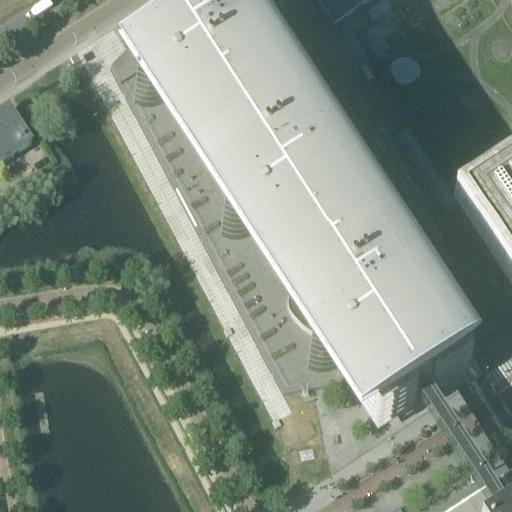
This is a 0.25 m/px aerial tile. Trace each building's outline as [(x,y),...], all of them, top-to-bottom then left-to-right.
[(354,0),(322,0),(332,15),(354,0)] [(130,50),(110,70),(208,255),(283,397),(343,386),(347,385),(348,386),(377,431),(414,406),(426,399),(463,374),(225,10),(207,21),(202,25),(197,26),(170,32),(161,23),(158,20),(130,50)] [(448,28),(445,25),(443,24),(440,23),(438,23),(435,24),(433,27),(430,30),(429,33),(429,36),(430,38),(432,39),(435,41),(440,42),(444,42),(448,40),(451,38),(452,35),(451,31),(448,28)] [(507,45),(505,43),(500,43),(495,43),(492,44),(491,49),(492,54),(495,59),(500,62),(503,62),(507,61),(509,56),(510,50),(509,47),(507,45)] [(392,64),(390,67),(389,70),(390,73),(391,77),(393,79),(395,83),(398,86),(401,87),(405,87),(408,87),(411,85),(413,83),(416,81),(419,78),(419,75),(419,72),(418,69),(416,66),(413,64),(410,62),(406,61),(402,61),(398,61),(395,63),(392,64)] [(472,91),(469,91),(464,94),(462,97),(461,99),(460,103),(460,106),(461,109),(463,111),(467,111),(473,110),(476,108),(478,106),(479,103),(479,100),(478,96),(477,93),(475,91),(472,91)] [(0,167),(31,147),(8,112),(0,117),(0,167)] [(405,131),(394,137),(446,216),(459,208),(441,184),(405,131)] [(511,173),(459,208),(498,269),(493,272),(487,276),(499,294),(504,291),(510,287),(511,289),(511,173)] [(466,485),(476,500),(488,493),(478,477),(449,435),(437,415),(426,399),(414,406),(425,422),(438,443),(466,485)] [(511,511),(511,477),(488,493),(476,500),(458,511),(511,511)]
